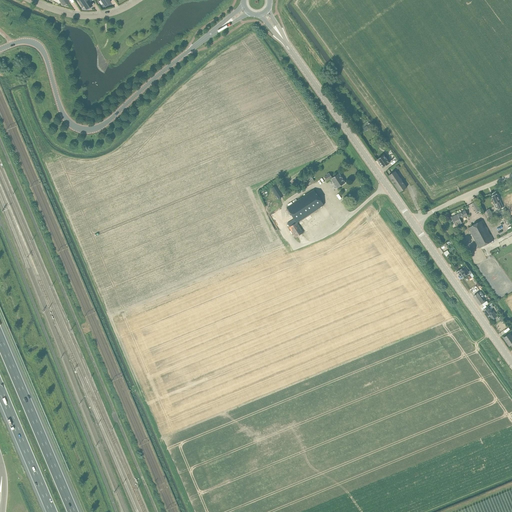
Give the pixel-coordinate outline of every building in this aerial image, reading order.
[(80,0),(82,3),(80,4),(82,8),(84,6),(86,9),(92,6),(89,2),(89,1),(91,0),(80,0)] [(365,131),(372,127),(370,123),(363,128),(365,131)] [(385,156),(384,155),(381,157),(377,160),(383,168),(387,165),(390,163),(388,161),(390,159),(386,155),(385,156)] [(400,192),(407,187),(395,171),(388,175),(400,192)] [(332,177),(329,173),(324,177),(327,181),(331,179),(337,188),(345,183),(339,173),(332,177)] [(308,185),(314,181),(311,176),(305,179),(308,185)] [(279,199),(283,196),(276,185),(272,188),(279,199)] [(288,208),(295,219),(297,223),(324,205),(314,190),(288,208)] [(497,194),(492,196),(494,201),(495,204),(494,204),(496,208),(497,208),(499,211),(500,211),(500,209),(503,207),(499,198),(497,194)] [(476,201),(472,203),(472,204),(476,212),(481,209),(477,201),(476,201)] [(451,217),(456,226),(462,223),(460,219),(460,218),(462,217),(462,218),(468,215),(466,211),(451,217)] [(297,223),(295,219),(288,223),(291,227),(290,227),(296,238),(303,233),(297,223)] [(482,220),(468,228),(479,248),(493,241),(482,220)] [(461,268),(457,271),(462,279),(466,276),(470,274),(472,273),(470,270),(469,272),(465,266),(461,268)] [(480,305),(484,302),(481,298),(484,296),(480,291),(478,293),(474,296),(480,305)] [(497,316),(491,308),(494,307),(492,304),(487,307),(483,310),(488,317),(490,315),(493,319),(497,316)] [(507,335),(503,338),(509,346),(511,349),(511,348),(511,335),(510,333),(507,335)]
